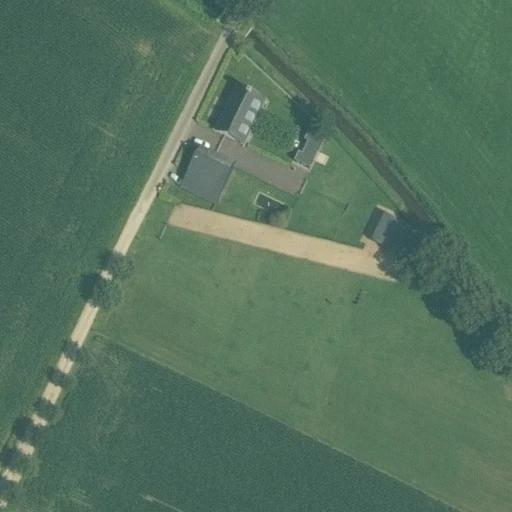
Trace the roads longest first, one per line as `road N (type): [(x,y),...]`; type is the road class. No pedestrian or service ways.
road 1 (track): [(0,496),(127,232)]
road 2 (unclassified): [(127,232),(248,0)]
